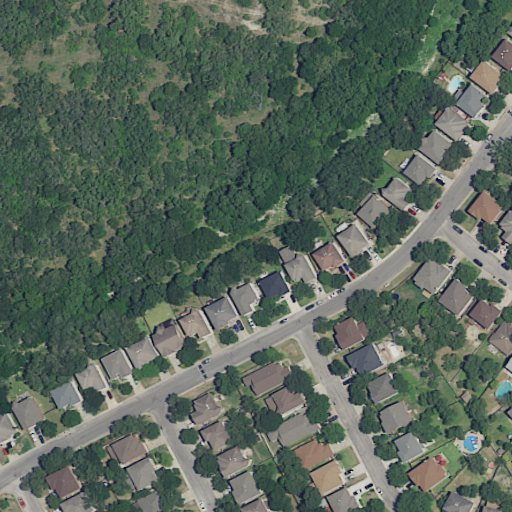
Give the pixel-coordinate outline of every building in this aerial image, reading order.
[(510,71),(511,67),(511,41),(508,38),(493,57),(510,71)] [(506,74),(483,60),(471,79),(494,93),(506,74)] [(458,105),(476,118),(491,97),(472,84),(458,105)] [(471,124),(451,106),(436,124),(457,141),(471,124)] [(455,145),(435,129),(420,148),(440,164),(455,145)] [(422,187),(437,168),(420,154),(405,173),(422,187)] [(406,212),(412,203),(406,199),(413,189),(396,177),(383,195),(406,212)] [(491,226),(506,207),(486,191),(471,210),(491,226)] [(375,229),(393,211),(376,195),(359,214),(375,229)] [(511,210),(500,225),(508,231),(503,237),(511,243),(511,242),(511,210)] [(339,236),(353,257),(372,244),(358,223),(339,236)] [(325,272),(346,261),(335,242),(315,253),(325,272)] [(304,278),(307,283),(318,278),(306,253),(298,257),(292,245),(280,251),(295,282),(304,278)] [(434,297),(452,270),(432,257),(413,283),(434,297)] [(292,291),(283,271),(261,281),(271,301),(292,291)] [(476,294),(455,279),(439,302),(460,317),(476,294)] [(255,311),(252,305),(261,300),(253,283),(233,292),(244,316),(255,311)] [(218,331),(232,324),(231,321),(239,317),(230,297),(207,307),(218,331)] [(489,330),(503,312),(483,298),(470,316),(489,330)] [(187,317),(182,320),(190,338),(199,333),(202,339),(213,334),(200,307),(186,314),(187,317)] [(335,326),(344,349),(371,338),(362,315),(335,326)] [(489,342),(509,356),(511,351),(511,326),(504,321),(489,342)] [(188,348),(178,323),(155,332),(164,357),(188,348)] [(138,369),(161,360),(153,337),(129,346),(138,369)] [(361,378),(386,366),(375,343),(350,355),(361,378)] [(116,382),(136,373),(125,349),(105,358),(116,382)] [(243,377),(248,387),(252,385),(257,395),(294,377),(288,365),(283,368),(279,360),(243,377)] [(98,393),(109,389),(99,364),(79,372),(86,391),(96,388),(98,393)] [(400,394),(392,373),(368,382),(376,403),(400,394)] [(83,400),(73,380),(52,391),(63,411),(83,400)] [(308,404),(302,391),(294,394),(292,388),(266,398),(274,418),(308,404)] [(198,424),(223,414),(215,393),(195,401),(199,411),(194,414),(198,424)] [(26,430),(46,420),(34,397),(14,407),(26,430)] [(379,413),(389,433),(414,421),(404,401),(379,413)] [(0,443),(20,435),(9,411),(0,414),(0,443)] [(321,429),(315,417),(308,420),(304,413),(266,431),(272,442),(280,438),(284,447),(321,429)] [(214,451),(233,442),(223,421),(204,430),(214,451)] [(426,452),(414,431),(395,441),(406,463),(426,452)] [(148,453),(138,433),(107,448),(117,468),(148,453)] [(293,451),(304,471),(334,454),(328,442),(320,446),(316,439),(293,451)] [(250,466),(241,446),(217,457),(226,477),(250,466)] [(423,492),(449,477),(436,456),(411,471),(423,492)] [(161,481),(151,458),(126,469),(136,492),(161,481)] [(347,483),(336,461),(311,473),(322,495),(347,483)] [(60,499),(82,489),(71,466),(49,476),(60,499)] [(263,493),(251,471),(229,482),(241,505),(263,493)] [(329,495),(334,511),(335,511),(357,511),(360,511),(353,488),(329,495)] [(443,511),(471,511),(476,502),(453,491),(443,511)] [(63,503),(67,511),(94,511),(97,511),(87,492),(63,503)] [(145,511),(170,511),(169,494),(137,496),(138,511),(146,511),(145,511)] [(269,511),(263,498),(244,507),(245,511),(269,511)]
